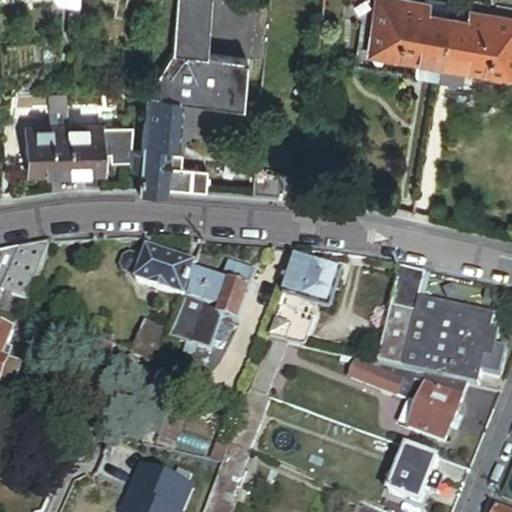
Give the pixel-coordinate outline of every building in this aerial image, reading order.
[(57,7),(78,11),(80,0),(53,0),(53,1),(57,7)] [(180,97),(238,104),(241,79),(242,58),(203,54),(210,0),(175,0),(169,49),(147,85),(138,148),(128,148),(126,159),(125,167),(135,167),(134,184),(192,188),(201,189),(202,184),(206,183),(206,175),(203,175),(203,168),(178,165),(165,164),(166,154),(168,144),(173,97),(180,97)] [(381,0),(374,50),(441,60),(447,18),(426,15),(427,6),(389,0),(381,0)] [(464,64),(508,71),(511,47),(511,18),(473,12),(471,22),(447,18),(441,60),(464,64)] [(464,64),(441,60),(438,79),(461,83),(464,64)] [(174,144),(180,97),(173,97),(168,144),(174,144)] [(131,125),(101,127),(102,152),(107,152),(108,160),(126,159),(128,148),(131,125)] [(69,170),(103,168),(102,152),(101,127),(66,129),(69,170)] [(30,172),(69,170),(66,129),(28,131),(30,172)] [(179,155),(166,154),(165,164),(178,165),(179,155)] [(277,179),(252,177),(251,193),(276,195),(277,179)] [(21,271),(36,277),(51,245),(31,247),(21,271)] [(21,271),(31,247),(20,249),(6,281),(1,292),(25,301),(36,277),(21,271)] [(0,278),(6,281),(20,249),(0,252),(0,278)] [(183,298),(193,270),(195,265),(148,249),(145,258),(138,278),(137,282),(183,298)] [(138,278),(145,258),(131,253),(123,256),(120,265),(124,272),(138,278)] [(306,302),(330,309),(342,272),(318,264),(317,267),(297,260),(286,293),(307,300),(306,302)] [(236,321),(242,316),(258,271),(230,261),(222,281),(193,270),(183,298),(171,328),(170,331),(195,340),(194,342),(213,349),(224,316),(236,321)] [(391,310),(416,316),(420,300),(395,295),(391,310)] [(485,372),(488,358),(492,340),(497,317),(420,300),(416,316),(404,370),(418,373),(425,374),(471,384),(482,387),(485,372)] [(290,343),(301,345),(312,317),(282,307),(271,339),(290,343)] [(379,364),(404,370),(416,316),(391,310),(379,364)] [(132,354),(157,363),(170,331),(171,328),(146,318),(132,354)] [(0,378),(14,384),(22,365),(1,357),(11,331),(0,326),(0,378)] [(251,394),(269,400),(290,343),(271,339),(251,394)] [(105,368),(114,347),(98,340),(89,362),(105,368)] [(488,358),(497,360),(501,342),(492,340),(488,358)] [(152,376),(157,363),(132,354),(112,398),(143,412),(157,378),(152,376)] [(485,372),(494,375),(497,360),(488,358),(485,372)] [(408,398),(415,380),(418,373),(404,370),(379,364),(359,359),(353,380),(408,398)] [(415,380),(423,382),(425,374),(418,373),(415,380)] [(446,443),(450,435),(471,384),(425,374),(423,382),(430,384),(422,405),(413,429),(413,430),(446,443)] [(0,394),(9,398),(14,384),(0,378),(0,394)] [(232,444),(250,453),(270,400),(269,400),(251,394),(232,444)] [(413,429),(422,405),(411,401),(402,425),(413,429)] [(286,421),(305,428),(310,415),(290,408),(286,421)] [(213,494),(231,502),(250,453),(232,444),(213,494)] [(422,506),(428,490),(433,476),(439,461),(407,449),(390,494),(422,506)] [(428,490),(438,494),(443,480),(433,476),(428,490)] [(236,511),(238,504),(231,502),(213,494),(210,501),(236,511)] [(205,511),(234,511),(236,511),(210,501),(205,511)]
